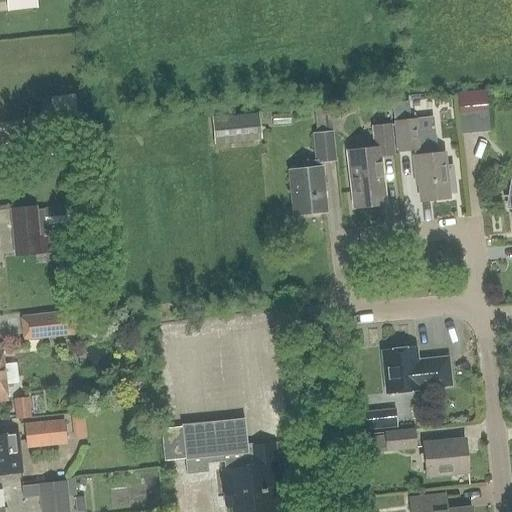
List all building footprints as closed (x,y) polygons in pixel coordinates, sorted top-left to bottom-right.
[(7,0),(8,11),(37,8),(36,0),(7,0)] [(461,117),(488,114),(486,91),(459,94),(461,117)] [(329,109),(315,111),(316,125),(331,123),(329,109)] [(215,145),(263,140),(260,112),(212,117),(215,145)] [(399,154),(419,152),(415,122),(395,124),(399,154)] [(376,148),(348,151),(354,209),(386,205),(380,155),(393,154),(390,124),(374,126),(376,148)] [(304,170),(290,171),(294,215),(326,212),(321,162),(335,161),(332,133),(314,135),(317,161),(304,163),(304,170)] [(446,166),(445,152),(412,156),(414,175),(418,174),(421,202),(450,199),(449,195),(456,194),(454,165),(446,166)] [(38,206),(10,209),(15,257),(50,254),(48,236),(46,236),(45,225),(72,222),(70,206),(44,209),(43,207),(38,208),(38,206)] [(73,313),(73,311),(21,317),(24,341),(75,335),(75,333),(76,333),(74,313),(73,313)] [(417,362),(416,348),(382,352),(387,394),(420,391),(420,389),(451,385),(448,358),(417,362)] [(17,418),(30,417),(28,398),(15,399),(17,418)] [(74,440),(87,438),(84,414),(71,416),(74,440)] [(245,418),(182,425),(185,459),(187,474),(210,471),(209,463),(227,461),(228,469),(223,469),(226,507),(232,507),(232,511),(277,511),(277,507),(282,507),(275,442),(248,445),(245,418)] [(27,449),(68,445),(65,420),(25,424),(27,449)] [(168,426),(160,427),(164,462),(172,461),(168,426)] [(368,455),(418,449),(415,430),(385,434),(385,435),(366,438),(368,455)] [(0,474),(22,472),(18,432),(0,434),(0,474)] [(426,477),(468,473),(465,439),(423,443),(426,477)] [(41,511),(70,511),(69,497),(77,496),(75,478),(66,479),(66,481),(38,484),(41,511)] [(447,494),(409,498),(410,511),(472,511),(472,508),(448,510),(447,494)]
